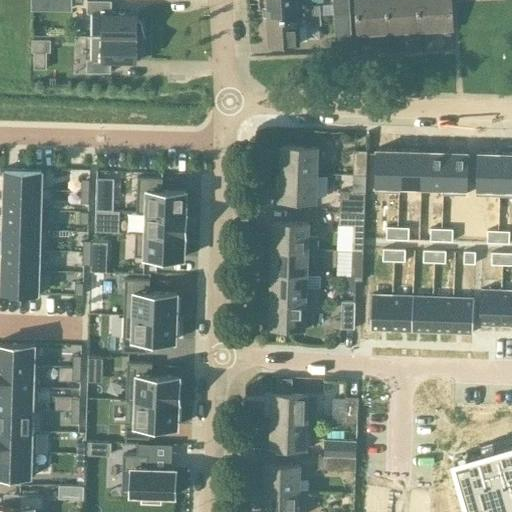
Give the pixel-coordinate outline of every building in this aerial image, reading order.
[(70,0),(29,0),(30,8),(70,9),(70,0)] [(87,34),(87,35),(146,36),(146,35),(145,35),(141,20),(138,20),(138,11),(111,11),(111,0),(87,0),(87,12),(92,12),(92,34),(87,34)] [(265,0),(266,16),(319,13),(319,3),(296,4),(296,0),(265,0)] [(332,0),(334,13),(350,12),(349,0),(332,0)] [(387,32),(385,0),(353,0),(356,33),(387,32)] [(417,0),(385,0),(387,32),(419,30),(417,0)] [(449,0),(417,0),(419,30),(451,28),(449,0)] [(350,12),(334,13),(335,38),(352,38),(350,12)] [(319,13),(266,16),(268,41),(298,39),(298,24),(320,23),(319,13)] [(146,36),(87,35),(87,36),(92,36),(91,58),(87,58),(87,71),(111,72),(111,60),(137,60),(137,51),(140,52),(145,36),(146,36)] [(43,65),(45,38),(31,38),(30,64),(43,65)] [(281,144),(280,171),(315,172),(316,145),(281,144)] [(0,147),(0,163),(9,163),(8,147),(0,147)] [(375,185),(399,186),(400,148),(377,148),(375,185)] [(399,186),(421,186),(422,149),(400,148),(399,186)] [(354,174),(366,175),(367,149),(355,149),(354,174)] [(444,150),(422,149),(421,186),(443,187),(444,150)] [(468,150),(444,150),(443,187),(467,188),(468,150)] [(476,188),(500,189),(501,151),(477,151),(476,188)] [(500,189),(511,189),(511,151),(501,151),(500,189)] [(5,167),(4,188),(41,189),(42,168),(5,167)] [(315,172),(280,171),(279,197),(314,198),(315,172)] [(340,191),(339,211),(365,212),(365,211),(366,175),(354,174),(353,191),(340,191)] [(138,176),(136,211),(185,213),(186,190),(162,189),(163,177),(138,176)] [(81,178),(81,190),(89,191),(90,178),(81,178)] [(4,188),(4,208),(41,209),(41,189),(4,188)] [(81,190),(81,202),(89,203),(89,191),(81,190)] [(97,198),(96,210),(106,210),(107,198),(97,198)] [(4,208),(3,229),(40,230),(41,209),(4,208)] [(96,210),(96,222),(106,222),(106,210),(96,210)] [(81,211),(80,223),(88,224),(89,211),(81,211)] [(136,232),(185,234),(186,213),(185,213),(136,211),(136,212),(146,212),(145,232),(136,232)] [(353,225),(353,242),(364,243),(364,241),(365,212),(339,211),(339,224),(353,225)] [(272,221),(271,247),(315,249),(315,236),(307,236),(307,222),(272,221)] [(387,227),(386,239),(398,239),(398,227),(387,227)] [(398,227),(398,239),(409,240),(409,227),(398,227)] [(431,228),(430,240),(441,240),(442,228),(431,228)] [(442,228),(441,240),(453,241),(453,229),(442,228)] [(3,229),(3,250),(39,251),(40,230),(3,229)] [(487,230),(487,242),(498,242),(499,230),(487,230)] [(499,230),(498,242),(509,242),(510,231),(499,230)] [(136,232),(135,255),(184,257),(185,234),(136,232)] [(83,240),(83,252),(91,252),(91,240),(83,240)] [(95,241),(94,253),(104,253),(105,241),(95,241)] [(364,243),(353,242),(351,242),(351,265),(363,265),(364,243)] [(315,249),(271,247),(270,274),(306,275),(306,262),(314,262),(315,249)] [(383,247),(383,259),(394,259),(394,247),(383,247)] [(394,247),(394,259),(405,260),(406,248),(394,247)] [(424,249),(423,260),(434,261),(435,249),(424,249)] [(435,249),(434,261),(446,261),(446,249),(435,249)] [(3,250),(2,270),(39,271),(39,251),(3,250)] [(465,250),(464,262),(476,262),(476,250),(465,250)] [(492,251),(491,263),(503,263),(503,251),(492,251)] [(511,251),(503,251),(503,263),(511,263),(511,251)] [(83,252),(82,264),(91,264),(91,252),(83,252)] [(2,270),(1,291),(38,292),(39,271),(2,270)] [(270,274),(269,300),(318,301),(318,286),(305,286),(306,275),(270,274)] [(125,277),(124,314),(176,316),(176,312),(179,312),(179,296),(177,296),(177,292),(150,291),(150,278),(125,277)] [(75,281),(75,294),(83,294),(84,282),(75,281)] [(500,324),(502,289),(481,288),(479,323),(500,324)] [(500,324),(511,324),(511,289),(502,289),(500,324)] [(391,329),(393,294),(371,293),(370,328),(391,329)] [(393,294),(391,329),(412,330),(413,295),(393,294)] [(413,295),(412,330),(432,331),(433,295),(413,295)] [(452,331),(453,296),(433,295),(432,331),(452,331)] [(474,297),(453,296),(452,331),(473,332),(474,297)] [(318,301),(269,300),(268,325),(304,327),(304,326),(312,326),(312,309),(317,309),(318,301)] [(341,328),(354,328),(355,301),(342,301),(341,328)] [(124,314),(122,350),(147,351),(148,339),(175,340),(175,335),(178,335),(178,320),(176,320),(176,316),(124,314)] [(0,341),(0,363),(39,365),(39,364),(34,364),(35,343),(0,341)] [(73,354),(73,366),(81,366),(81,354),(73,354)] [(85,379),(101,379),(101,355),(85,355),(85,379)] [(127,361),(126,398),(178,400),(179,400),(179,375),(152,374),(152,362),(127,361)] [(0,363),(0,385),(38,386),(39,365),(0,363)] [(73,366),(72,379),(81,379),(81,366),(73,366)] [(0,385),(0,406),(42,408),(38,407),(38,386),(0,385)] [(271,419),(307,420),(317,421),(318,394),(272,393),(271,419)] [(358,422),(358,407),(358,397),(345,396),(345,422),(358,422)] [(72,397),(72,409),(80,409),(80,397),(72,397)] [(125,422),(124,436),(149,437),(150,424),(178,425),(178,420),(180,420),(181,404),(178,404),(178,400),(126,398),(126,399),(130,400),(130,422),(125,422)] [(0,406),(0,428),(42,430),(42,408),(0,406)] [(72,409),(71,422),(79,422),(80,409),(72,409)] [(307,420),(271,419),(271,446),(306,447),(307,420)] [(0,428),(0,450),(36,451),(37,431),(42,431),(42,430),(0,428)] [(111,453),(111,439),(86,439),(85,452),(111,453)] [(324,440),(323,456),(355,457),(356,441),(324,440)] [(77,441),(77,452),(85,453),(85,441),(77,441)] [(457,465),(455,465),(468,511),(511,511),(511,444),(466,458),(467,462),(457,465)] [(0,450),(0,473),(36,474),(36,451),(0,450)] [(77,452),(76,465),(85,465),(85,453),(77,452)] [(123,453),(121,493),(142,494),(142,502),(161,502),(161,495),(174,495),(175,468),(147,467),(148,454),(123,453)] [(355,457),(323,456),(318,456),(317,468),(354,470),(355,457)] [(264,463),(263,489),(299,490),(300,465),(264,463)] [(297,511),(299,490),(263,489),(261,511),(297,511)] [(0,511),(38,511),(39,507),(44,507),(44,493),(19,492),(19,505),(0,504),(0,511)]
